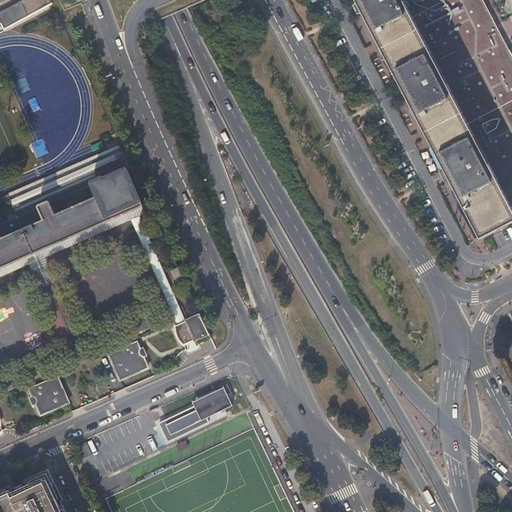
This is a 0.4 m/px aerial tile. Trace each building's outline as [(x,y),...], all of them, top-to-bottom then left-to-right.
[(0,29),(52,3),(50,0),(20,0),(0,11),(0,29)] [(482,237),(511,221),(511,218),(398,0),(359,0),(425,126),(482,237)] [(511,52),(485,0),(398,0),(511,218),(511,52)] [(40,113),(32,115),(36,129),(44,126),(40,113)] [(122,150),(119,144),(7,193),(17,215),(37,206),(38,203),(47,199),(51,200),(92,182),(93,179),(102,175),(105,177),(126,167),(129,165),(125,156),(122,150)] [(19,153),(24,165),(40,158),(34,146),(19,153)] [(37,206),(17,215),(3,221),(0,222),(0,267),(126,212),(136,208),(143,205),(126,167),(105,177),(102,175),(93,179),(92,182),(51,200),(47,199),(38,203),(37,206)] [(185,319),(136,208),(126,212),(177,323),(185,319)] [(184,280),(177,265),(169,269),(176,283),(184,280)] [(200,313),(185,319),(177,323),(175,324),(175,328),(175,330),(176,335),(179,339),(182,343),(209,332),(200,313)] [(136,341),(109,353),(120,378),(148,367),(136,341)] [(68,402),(56,376),(29,388),(40,413),(68,402)] [(233,405),(225,388),(198,400),(200,405),(160,422),(168,440),(210,422),(208,416),(233,405)] [(0,511),(60,511),(44,474),(0,494),(0,511)]
